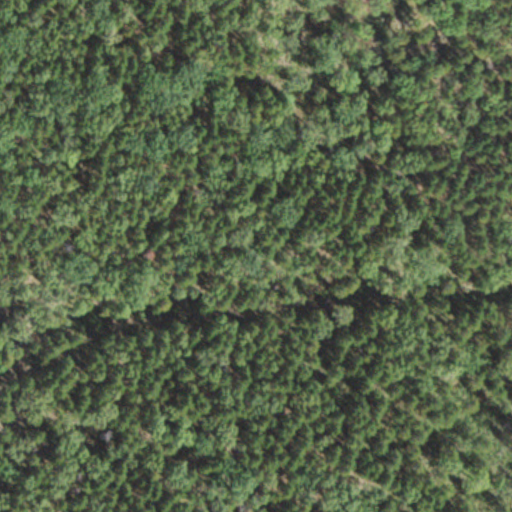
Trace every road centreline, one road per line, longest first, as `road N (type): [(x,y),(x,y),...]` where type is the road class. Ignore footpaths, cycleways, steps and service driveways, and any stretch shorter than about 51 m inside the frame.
road 1 (track): [(18,364),(55,355),(115,323),(511,276)]
road 2 (track): [(59,511),(0,294)]
